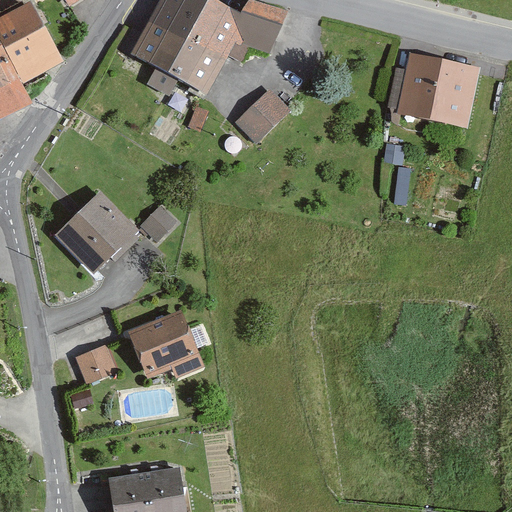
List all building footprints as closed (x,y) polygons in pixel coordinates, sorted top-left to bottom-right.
[(65,0),(71,10),(88,0),(65,0)] [(209,0),(163,0),(132,58),(210,98),(235,47),(269,59),(292,18),(251,6),(245,17),(209,0)] [(0,125),(38,106),(28,87),(67,67),(37,7),(0,26),(0,125)] [(480,70),(409,56),(397,117),(467,131),(480,70)] [(270,92),(236,124),(257,145),(290,114),(270,92)] [(208,112),(196,107),(188,128),(200,133),(208,112)] [(100,196),(57,240),(95,277),(138,232),(100,196)] [(160,207),(140,227),(158,244),(177,224),(160,207)] [(185,314),(132,335),(151,382),(204,360),(185,314)] [(106,350),(78,361),(89,387),(117,376),(106,350)] [(185,511),(179,471),(144,476),(149,511),(185,511)] [(149,511),(144,476),(108,482),(113,511),(149,511)]
